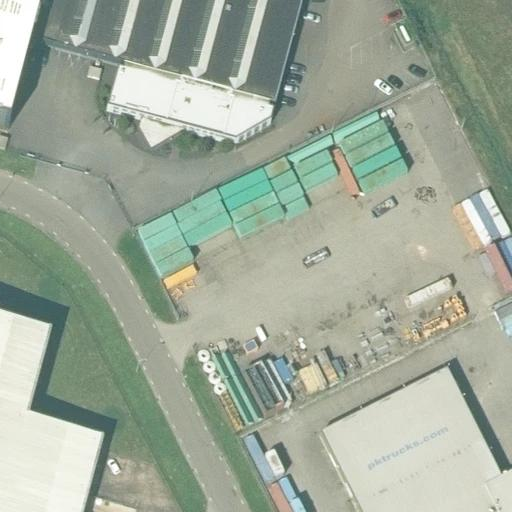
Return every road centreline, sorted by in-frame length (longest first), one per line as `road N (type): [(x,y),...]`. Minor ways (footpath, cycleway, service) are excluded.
road 1 (unclassified): [(232,511),(109,275),(66,219),(0,187)]
road 2 (unknown): [(66,219),(277,133),(315,107),(347,44),(347,0)]
